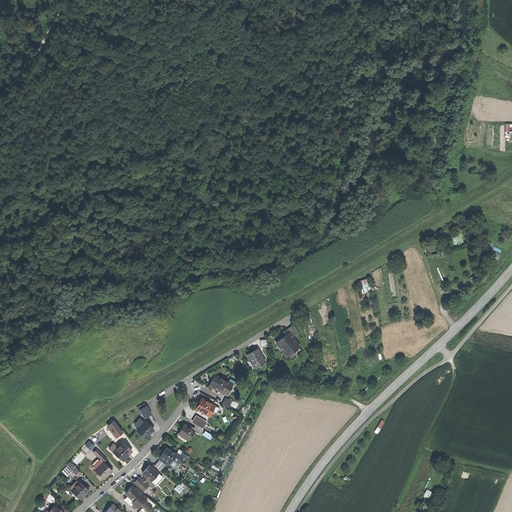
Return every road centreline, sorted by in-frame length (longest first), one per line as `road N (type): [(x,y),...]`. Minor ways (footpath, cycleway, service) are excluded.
road 1 (tertiary): [(321,464),(511,267)]
road 2 (residential): [(295,312),(185,379)]
road 3 (track): [(0,104),(71,0)]
road 4 (residential): [(166,427),(77,511)]
